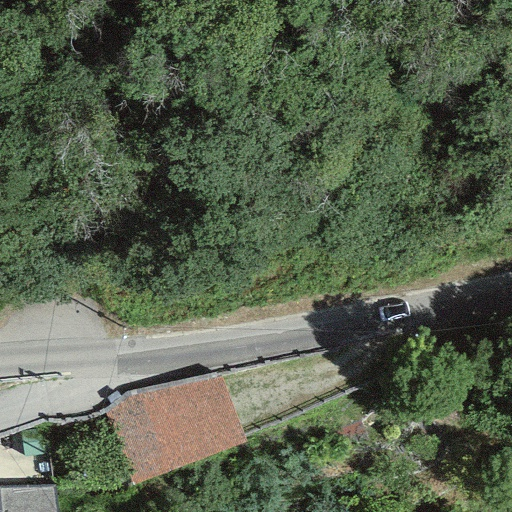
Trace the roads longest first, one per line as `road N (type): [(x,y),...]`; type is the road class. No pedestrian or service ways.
road 1 (unclassified): [(511,292),(124,354)]
road 2 (unclassified): [(124,354),(77,388),(0,413)]
road 3 (unclassified): [(124,354),(0,361)]
